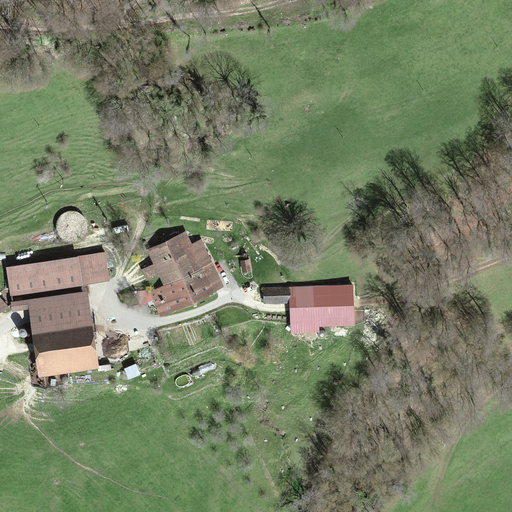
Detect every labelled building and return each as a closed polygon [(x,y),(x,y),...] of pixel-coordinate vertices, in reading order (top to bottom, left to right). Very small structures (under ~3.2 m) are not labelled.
[(192,246),(186,233),(150,249),(166,287),(154,292),(163,312),(221,287),(202,241),(192,246)] [(107,250),(7,265),(11,294),(112,279),(107,250)] [(355,283),(291,285),(291,302),(292,309),(293,332),(322,331),(321,325),(357,323),(356,306),(355,283)] [(291,285),(265,286),(266,303),(291,302),(291,285)] [(90,287),(11,299),(13,311),(31,308),(31,311),(41,376),(102,367),(92,302),(90,287)] [(0,295),(0,308),(8,305),(0,295)]
